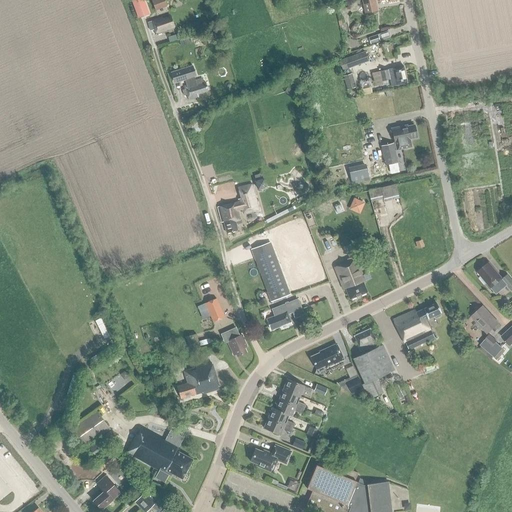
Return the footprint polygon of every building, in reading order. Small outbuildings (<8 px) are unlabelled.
[(130,0),(137,19),(149,14),(143,0),(130,0)] [(154,0),(151,1),(154,9),(165,4),(163,0),(154,0)] [(362,0),(365,14),(377,12),(374,0),(377,0),(378,2),(385,0),(387,0),(388,2),(397,0),(362,0)] [(161,17),(151,20),(151,21),(147,22),(149,31),(154,30),(155,35),(166,31),(165,29),(173,26),(170,16),(162,19),(161,17)] [(205,35),(207,44),(217,41),(214,32),(205,35)] [(368,39),(370,44),(379,41),(377,36),(368,39)] [(338,62),(341,72),(368,61),(364,51),(338,62)] [(196,77),(192,66),(171,73),(174,83),(185,80),(186,86),(184,86),(188,101),(197,98),(197,95),(207,92),(205,83),(204,84),(202,79),(195,81),(194,78),(196,77)] [(407,83),(403,66),(388,70),(371,74),(374,86),(382,84),(381,81),(390,79),(391,86),(396,85),(396,86),(407,83)] [(350,74),(343,77),(347,90),(355,88),(350,74)] [(392,129),(395,143),(381,146),(385,166),(397,163),(394,151),(411,147),(409,140),(417,138),(414,125),(403,128),(403,126),(392,129)] [(351,184),(368,180),(368,179),(366,170),(365,167),(348,170),(351,184)] [(252,181),(254,190),(264,187),(261,178),(252,181)] [(238,202),(217,207),(221,223),(223,222),(226,233),(237,230),(235,224),(241,222),(238,211),(242,210),(243,214),(258,209),(251,184),(238,188),(241,199),(238,199),(238,202)] [(369,190),(372,202),(382,199),(383,202),(399,198),(395,184),(369,190)] [(360,214),(365,202),(353,197),(348,209),(360,214)] [(380,240),(374,242),(377,251),(383,248),(380,240)] [(251,248),(271,302),(289,295),(269,241),(251,248)] [(355,259),(334,268),(343,289),(345,289),(350,299),(367,292),(362,282),(364,281),(371,278),(368,273),(362,276),(355,259)] [(506,286),(510,290),(511,291),(511,289),(511,279),(507,274),(502,279),(489,263),(477,272),(481,277),(479,278),(485,284),(486,283),(491,288),(496,294),(506,286)] [(216,299),(205,303),(213,322),(224,317),(216,299)] [(266,320),(270,330),(281,326),(282,329),(291,325),(287,314),(292,313),(294,318),(302,314),(297,300),(272,310),(274,316),(266,320)] [(405,343),(408,351),(434,338),(430,330),(431,330),(426,320),(433,317),(434,318),(439,316),(439,314),(441,313),(436,303),(415,313),(414,310),(393,320),(403,343),(405,343)] [(471,317),(487,334),(498,323),(482,306),(471,317)] [(509,347),(511,344),(511,325),(500,337),(509,347)] [(236,328),(222,335),(225,343),(227,342),(232,353),(235,352),(237,357),(246,353),(244,348),(247,347),(241,335),(239,336),(236,328)] [(370,329),(354,336),(359,347),(361,351),(376,344),(370,329)] [(181,342),(183,350),(199,346),(196,334),(185,336),(187,340),(181,342)] [(479,345),(494,358),(502,349),(495,343),(497,341),(489,335),(479,345)] [(311,357),(316,370),(324,366),(325,368),(343,360),(336,344),(319,352),(319,353),(311,357)] [(394,370),(382,345),(353,359),(364,384),(394,370)] [(439,365),(432,352),(416,360),(422,373),(439,365)] [(184,371),(187,383),(176,387),(180,399),(202,392),(203,394),(219,389),(211,363),(184,371)] [(125,370),(120,374),(124,379),(129,375),(125,370)] [(345,382),(350,393),(362,388),(357,377),(345,382)] [(287,379),(283,390),(300,397),(302,391),(310,394),(312,389),(304,386),(287,379)] [(362,385),(368,399),(383,393),(376,379),(362,385)] [(394,387),(399,398),(406,395),(400,384),(394,387)] [(313,391),(324,396),(326,390),(316,385),(313,391)] [(283,390),(279,399),(303,410),(305,405),(297,402),(300,397),(283,390)] [(275,409),(274,409),(288,415),(291,417),(294,411),(302,414),(303,410),(279,399),(275,409)] [(450,414),(454,404),(442,400),(438,410),(450,414)] [(292,429),(292,428),(294,424),(286,421),(288,415),(274,409),(275,409),(272,408),(268,418),(292,429)] [(70,428),(84,448),(87,445),(110,430),(96,410),(70,428)] [(291,433),(292,429),(268,418),(263,428),(280,435),(283,430),(291,433)] [(311,427),(308,435),(313,437),(316,431),(317,430),(311,427)] [(171,474),(182,479),(192,460),(178,452),(180,449),(141,428),(137,435),(136,434),(126,452),(159,471),(160,470),(170,475),(171,474)] [(117,441),(110,431),(88,447),(95,457),(117,441)] [(294,438),(290,446),(302,450),(306,443),(294,438)] [(257,466),(269,472),(273,464),(275,465),(277,461),(285,464),(291,452),(275,445),(271,454),(263,451),(262,452),(255,449),(250,461),(257,465),(257,466)] [(111,452),(99,462),(105,469),(117,459),(111,452)] [(316,465),(306,489),(312,491),(306,507),(318,511),(391,511),(388,482),(366,484),(366,486),(354,481),(357,473),(340,466),(337,474),(316,465)] [(93,501),(101,510),(120,493),(105,476),(96,484),(103,492),(93,501)] [(136,501),(147,511),(155,503),(144,492),(136,501)]
